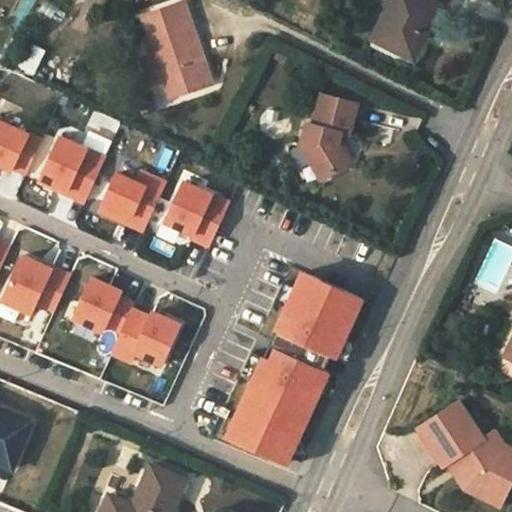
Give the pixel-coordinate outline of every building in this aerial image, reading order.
[(207,80),(178,0),(172,0),(133,14),(147,54),(153,52),(168,94),(207,80)] [(441,5),(432,0),(392,0),(373,39),(413,60),(441,5)] [(31,74),(42,50),(24,42),(13,66),(31,74)] [(319,93),(312,124),(304,122),(301,141),(315,145),(311,161),(309,161),(321,180),(352,161),(342,145),(338,144),(340,131),(345,132),(348,133),(355,101),(319,93)] [(41,143),(0,124),(0,169),(10,174),(12,171),(25,177),(41,143)] [(74,146),(97,156),(104,141),(82,130),(74,146)] [(84,205),(105,160),(97,156),(74,146),(58,139),(39,180),(66,193),(65,196),(84,205)] [(116,174),(99,213),(142,232),(164,182),(141,172),(136,183),(116,174)] [(66,193),(39,180),(37,184),(65,196),(66,193)] [(181,230),(193,236),(192,237),(210,246),(230,202),(184,180),(164,223),(181,230)] [(181,230),(164,223),(162,221),(155,236),(174,244),(181,230)] [(471,283),(497,294),(511,259),(511,245),(491,236),(471,283)] [(0,270),(9,250),(0,245),(0,270)] [(53,269),(52,271),(39,266),(23,258),(4,301),(32,314),(35,308),(53,316),(71,277),(53,269)] [(52,271),(53,269),(40,263),(39,266),(52,271)] [(255,377),(228,434),(287,462),(291,454),(300,434),(321,390),(330,370),(325,368),(332,354),(337,357),(346,337),(363,301),(303,273),(297,287),(288,306),(273,337),(270,343),(277,346),(271,360),(264,357),(255,377)] [(135,302),(119,295),(123,289),(94,276),(74,318),(103,331),(106,325),(121,331),(132,307),(135,302)] [(288,306),(297,287),(284,281),(275,300),(288,306)] [(511,304),(511,306),(511,342),(506,354),(500,351),(495,360),(497,366),(511,374),(511,304)] [(511,306),(508,312),(511,314),(511,327),(500,351),(506,354),(511,342),(511,306)] [(153,310),(151,315),(132,307),(121,331),(112,352),(131,361),(135,352),(161,364),(180,323),(153,310)] [(346,337),(337,357),(348,362),(358,343),(346,337)] [(255,377),(264,357),(252,352),(243,371),(255,377)] [(342,376),(330,370),(321,390),(333,395),(342,376)] [(416,427),(441,464),(445,461),(449,459),(462,478),(497,495),(511,464),(511,457),(496,450),(485,434),(481,436),(457,400),(416,427)] [(32,421),(0,406),(0,464),(12,470),(32,421)] [(462,478),(449,459),(445,461),(463,487),(498,505),(511,477),(511,448),(502,443),(492,429),(485,434),(496,450),(511,457),(511,464),(497,495),(462,478)] [(300,434),(291,454),(302,459),(312,440),(300,434)] [(110,494),(102,511),(173,511),(187,481),(151,464),(133,505),(110,494)]
